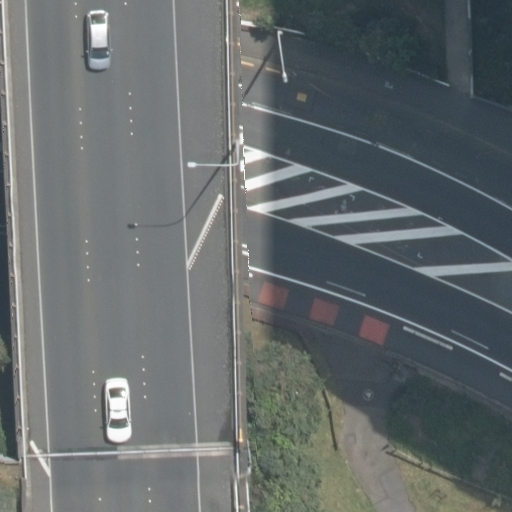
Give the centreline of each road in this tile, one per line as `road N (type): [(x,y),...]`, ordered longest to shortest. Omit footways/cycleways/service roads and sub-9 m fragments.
road 1 (secondary): [(511,287),(351,216),(79,123),(0,119)]
road 2 (motorway): [(84,0),(106,511)]
